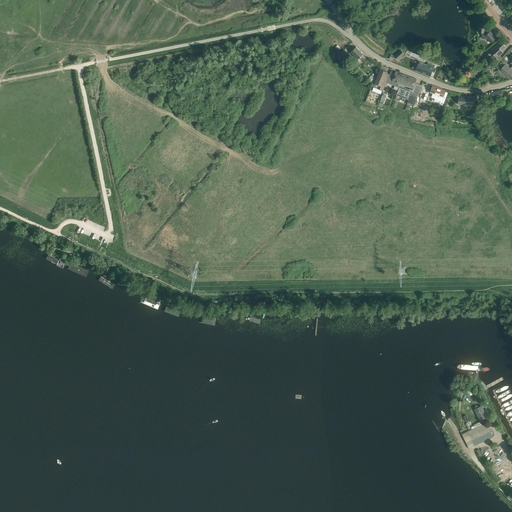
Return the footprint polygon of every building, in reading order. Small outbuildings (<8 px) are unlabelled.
[(480,24),(479,31),(479,32),(483,33),(482,38),(488,39),(491,43),(497,38),(494,35),(493,35),(490,31),(488,33),(484,32),(485,24),(480,24)] [(505,47),(501,42),(495,47),(496,47),(494,49),(492,47),(486,52),(489,56),(492,53),(496,58),(503,53),(501,50),(505,47)] [(363,54),(356,47),(351,52),(354,55),(353,55),(357,60),(363,54)] [(349,54),(344,49),(337,57),(342,61),(349,54)] [(395,56),(398,60),(404,54),(401,51),(395,56)] [(506,55),(503,60),(506,63),(508,60),(511,63),(510,63),(511,64),(511,54),(509,58),(506,55)] [(415,61),(412,68),(416,70),(430,76),(434,66),(428,63),(427,65),(419,62),(415,61)] [(502,62),(497,67),(509,78),(511,74),(511,66),(510,68),(505,64),(502,62)] [(379,72),(372,91),(381,94),(382,90),(383,91),(389,75),(387,74),(387,72),(383,70),(383,68),(381,67),(379,72)] [(387,82),(387,83),(390,84),(391,84),(391,85),(399,88),(399,87),(401,84),(404,75),(396,72),(395,73),(391,71),(387,82)] [(398,91),(396,95),(402,97),(403,98),(403,97),(409,100),(412,90),(409,89),(404,87),(405,85),(413,88),(414,87),(416,79),(404,75),(401,84),(399,87),(399,88),(398,91)] [(489,81),(485,75),(479,79),(483,85),(489,81)] [(409,100),(407,103),(414,106),(418,96),(422,86),(416,83),(415,87),(414,87),(413,88),(412,90),(409,100)] [(432,86),(430,92),(433,93),(431,97),(435,99),(434,102),(439,104),(443,106),(446,98),(448,92),(445,91),(446,91),(432,86)] [(474,105),(475,97),(458,96),(458,104),(474,105)] [(12,236),(0,229),(0,237),(9,243),(12,236)] [(37,251),(40,245),(25,238),(22,243),(37,251)] [(48,249),(44,255),(57,262),(60,256),(48,249)] [(98,274),(79,264),(76,270),(94,280),(98,274)] [(125,290),(101,276),(97,282),(122,296),(125,290)] [(154,308),(157,301),(137,293),(134,300),(154,308)] [(165,305),(163,311),(164,312),(179,317),(181,311),(165,305)] [(204,310),(190,326),(194,329),(208,313),(206,310),(204,310)] [(302,317),(298,311),(274,327),(277,332),(302,317)] [(312,314),(309,319),(328,328),(331,323),(312,314)] [(487,416),(482,405),(474,409),(480,420),(487,416)]
